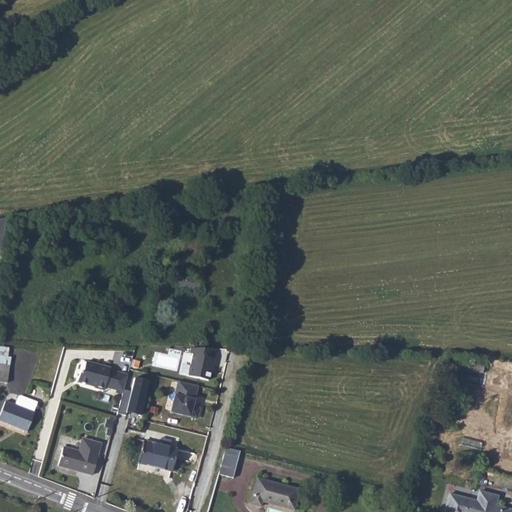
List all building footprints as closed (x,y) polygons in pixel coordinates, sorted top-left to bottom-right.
[(215,349),(189,348),(188,353),(191,353),(185,375),(206,380),(210,365),(211,366),(213,358),(212,358),(215,349)] [(124,381),(126,374),(108,370),(108,368),(84,362),(81,371),(78,372),(76,380),(78,384),(84,385),(85,382),(93,384),(93,387),(93,388),(102,390),(103,387),(121,391),(124,381)] [(10,366),(0,365),(0,385),(8,386),(10,366)] [(133,384),(124,381),(121,391),(116,411),(125,414),(133,384)] [(196,387),(177,382),(169,413),(195,420),(198,410),(191,408),(196,387)] [(15,396),(4,395),(1,416),(34,420),(36,399),(35,399),(36,394),(39,395),(39,391),(36,390),(37,389),(16,386),(15,396)] [(99,443),(81,439),(78,451),(63,448),(58,467),(92,474),(99,443)] [(183,452),(148,443),(142,466),(177,474),(183,452)] [(225,448),(218,476),(233,480),(240,452),(225,448)] [(264,500),(293,509),(299,489),(258,476),(249,504),(262,508),(264,500)] [(503,497),(483,492),(480,501),(452,493),(446,511),(511,511),(511,510),(500,507),(503,497)]
